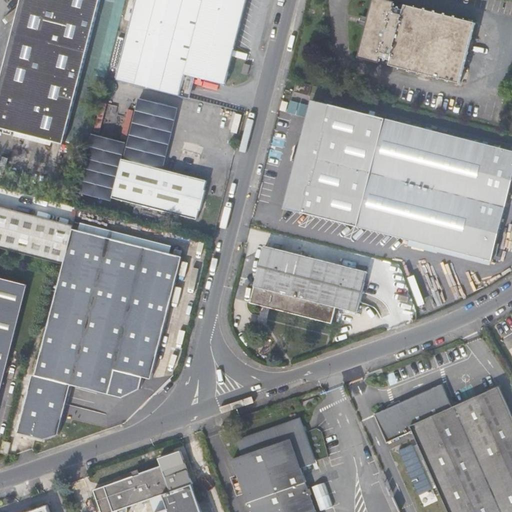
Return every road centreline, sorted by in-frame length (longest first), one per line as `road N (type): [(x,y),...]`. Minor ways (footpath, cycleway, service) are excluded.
road 1 (unclassified): [(206,334),(291,0)]
road 2 (unknown): [(433,0),(473,8),(491,28),(479,88),(466,98),(352,65),(341,10)]
road 3 (unclassified): [(511,290),(456,320),(268,386)]
road 4 (unclassified): [(0,480),(195,410)]
road 5 (unknown): [(250,160),(112,121)]
